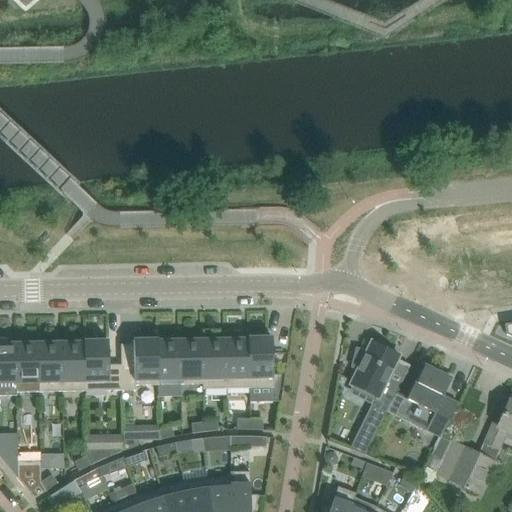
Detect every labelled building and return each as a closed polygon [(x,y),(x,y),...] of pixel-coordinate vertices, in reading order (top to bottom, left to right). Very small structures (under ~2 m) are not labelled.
[(272,338),(247,339),(247,340),(248,340),(249,389),(249,402),(276,402),(280,376),(272,376),(272,338)] [(157,386),(157,342),(157,340),(133,341),(133,365),(120,366),(121,391),(147,391),(147,386),(157,386)] [(226,389),(225,340),(202,341),(203,385),(214,384),(214,389),(226,389)] [(249,389),(248,340),(247,340),(225,340),(226,389),(249,389)] [(121,391),(120,366),(108,366),(107,341),(83,342),(83,343),(84,392),(121,391)] [(180,380),(179,341),(157,342),(157,386),(170,385),(170,380),(180,380)] [(203,385),(202,341),(179,341),(180,380),(191,380),(191,385),(203,385)] [(62,392),(61,343),(38,344),(39,393),(62,392)] [(84,392),(83,343),(61,343),(62,392),(84,392)] [(372,405),(387,412),(399,386),(387,380),(398,356),(392,353),(391,349),(381,344),(377,346),(371,343),(367,351),(356,350),(351,367),(357,370),(350,385),(375,397),(372,405)] [(16,384),(15,344),(0,344),(0,383),(15,384),(16,384)] [(39,393),(38,344),(15,344),(16,384),(15,384),(15,393),(39,393)] [(419,407),(417,411),(415,410),(412,416),(414,417),(411,423),(425,431),(440,438),(457,404),(455,403),(452,409),(439,402),(442,396),(450,379),(441,375),(424,366),(422,370),(421,370),(406,400),(407,401),(419,407)] [(447,480),(477,495),(493,462),(506,431),(511,433),(511,403),(508,402),(498,426),(492,424),(478,455),(463,448),(447,480)] [(249,430),(249,420),(236,420),(236,430),(249,430)] [(262,431),(262,421),(249,420),(249,430),(262,431)] [(218,431),(217,421),(204,423),(205,433),(218,431)] [(205,433),(204,423),(191,424),(192,434),(205,433)] [(349,450),(365,456),(378,430),(364,424),(352,449),(350,449),(349,450)] [(173,437),(171,428),(158,430),(160,440),(173,437)] [(119,434),(86,435),(86,456),(120,455),(119,434)] [(222,437),(213,438),(214,450),(229,449),(230,437),(222,437)] [(248,437),(248,448),(265,448),(265,438),(248,437)] [(49,466),(62,466),(61,439),(48,439),(49,456),(39,457),(40,474),(49,474),(49,466)] [(177,454),(193,452),(191,441),(175,444),(177,454)] [(172,444),(155,448),(158,458),(175,454),(172,444)] [(0,445),(0,458),(16,478),(16,459),(16,445),(0,445)] [(130,456),(122,459),(126,468),(146,461),(143,452),(140,452),(130,456)] [(326,455),(324,460),(326,464),(331,466),(335,464),(337,460),(335,455),(331,453),(326,455)] [(90,466),(86,457),(74,462),(78,472),(90,466)] [(109,464),(104,466),(108,475),(126,468),(122,459),(119,460),(109,464)] [(366,463),(361,477),(373,481),(378,468),(366,463)] [(97,469),(73,482),(81,494),(83,493),(86,485),(101,477),(97,469)] [(230,473),(230,477),(231,477),(231,511),(254,511),(257,496),(250,496),(249,472),(231,473),(230,473)] [(46,491),(57,484),(51,475),(40,483),(46,491)] [(230,477),(206,479),(210,511),(231,511),(231,477),(230,477)] [(402,477),(397,485),(410,493),(414,485),(402,477)] [(210,511),(206,479),(183,483),(188,511),(210,511)] [(73,482),(49,497),(57,509),(81,494),(73,482)] [(46,491),(40,483),(30,490),(35,498),(46,491)] [(188,511),(183,483),(159,488),(165,511),(188,511)] [(348,511),(351,508),(356,494),(337,487),(329,509),(323,507),(321,511),(348,511)] [(165,511),(159,488),(136,496),(142,511),(165,511)] [(142,511),(136,496),(114,505),(117,511),(142,511)]
